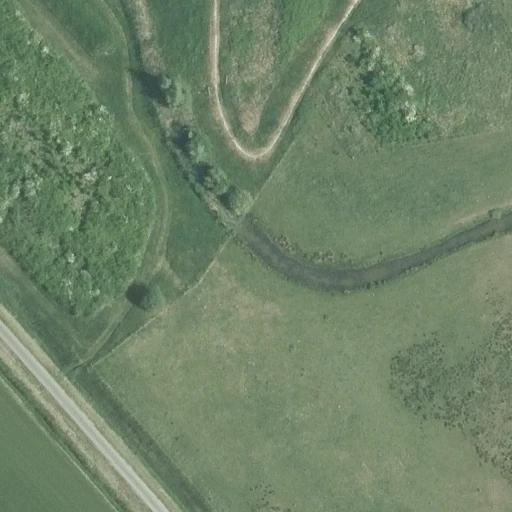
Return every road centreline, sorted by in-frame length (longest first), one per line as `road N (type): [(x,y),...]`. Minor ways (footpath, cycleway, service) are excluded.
road 1 (unclassified): [(156,511),(0,333)]
road 2 (track): [(0,260),(80,350),(50,389)]
